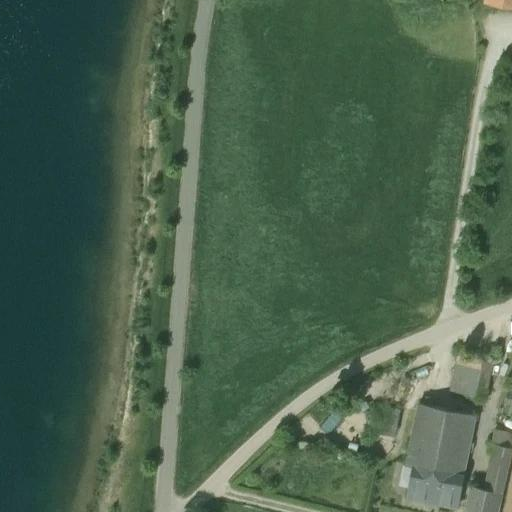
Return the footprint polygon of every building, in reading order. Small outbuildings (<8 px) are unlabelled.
[(451,392),(484,399),(491,363),(491,361),(458,355),(451,392)] [(415,465),(463,475),(475,415),(419,404),(407,466),(415,467),(415,465)] [(376,423),(397,428),(400,411),(379,407),(376,423)] [(486,490),(503,494),(511,452),(511,435),(494,431),(489,452),(494,453),(486,490)] [(409,498),(456,507),(463,475),(415,465),(415,467),(409,498)] [(498,511),(503,494),(486,490),(471,486),(465,511),(498,511)]
